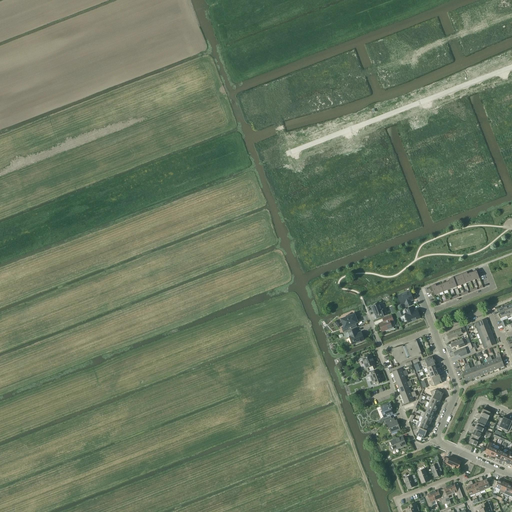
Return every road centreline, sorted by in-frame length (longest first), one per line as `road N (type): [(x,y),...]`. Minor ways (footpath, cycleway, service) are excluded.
road 1 (residential): [(290,152),(276,119),(511,15)]
road 2 (residential): [(438,440),(413,442),(381,349)]
